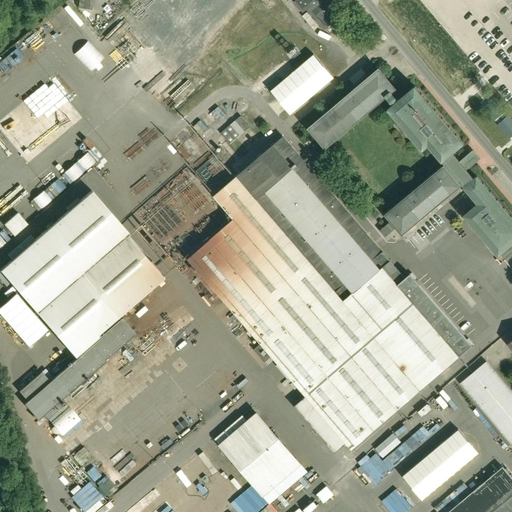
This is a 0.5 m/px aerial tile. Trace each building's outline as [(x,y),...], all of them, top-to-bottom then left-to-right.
[(92,9),(93,0),(77,0),(77,7),(92,9)] [(337,18),(322,0),(295,0),(292,2),(301,13),(305,9),(322,30),(337,18)] [(98,48),(69,15),(41,38),(70,72),(98,48)] [(313,54),(270,90),(290,113),(333,77),(313,54)] [(471,148),(457,160),(453,155),(463,147),(414,90),(397,104),(391,97),(393,95),(375,74),(303,134),(322,156),(382,106),(387,113),(384,115),(420,158),(430,149),(442,164),(383,215),(388,221),(379,229),(386,237),(395,229),(401,236),(460,186),(475,204),(461,216),(498,258),(500,257),(503,260),(511,252),(511,217),(476,175),(472,178),(465,169),(479,157),(471,148)] [(480,99),(475,104),(481,111),(487,107),(480,99)] [(219,131),(243,161),(264,145),(240,115),(231,122),(219,131)] [(511,117),(511,115),(501,124),(511,137),(511,117)] [(284,142),(213,203),(233,226),(187,265),(312,410),(299,422),(327,455),(341,443),(346,450),(469,344),(407,272),(402,276),(380,251),(379,252),(284,142)] [(59,171),(66,182),(94,164),(87,152),(59,171)] [(31,200),(38,208),(64,186),(56,178),(31,200)] [(91,190),(0,268),(0,270),(74,356),(166,276),(91,190)] [(16,210),(0,222),(0,223),(10,236),(26,223),(16,210)] [(2,228),(0,229),(0,245),(10,237),(2,228)] [(14,293),(0,305),(0,314),(27,345),(46,329),(14,293)] [(128,312),(55,375),(49,368),(41,376),(39,374),(16,393),(24,402),(22,404),(35,420),(41,415),(44,419),(59,406),(56,402),(60,398),(59,397),(141,327),(128,312)] [(511,336),(504,343),(511,352),(511,391),(485,359),(456,383),(511,450),(511,336)] [(420,417),(430,409),(425,403),(415,412),(420,417)] [(269,503),(307,471),(256,411),(246,419),(243,415),(215,439),(269,503)] [(189,424),(196,419),(193,415),(186,420),(189,424)] [(189,444),(206,428),(201,423),(185,439),(189,444)] [(421,433),(418,429),(382,458),(373,447),(353,464),(370,484),(436,430),(431,425),(421,433)] [(458,427),(396,474),(415,499),(477,453),(458,427)] [(511,511),(511,477),(501,465),(443,511),(511,511)] [(82,511),(103,511),(109,508),(91,485),(87,489),(84,485),(69,496),(82,511)] [(380,499),(388,511),(403,511),(410,508),(396,488),(380,499)]
